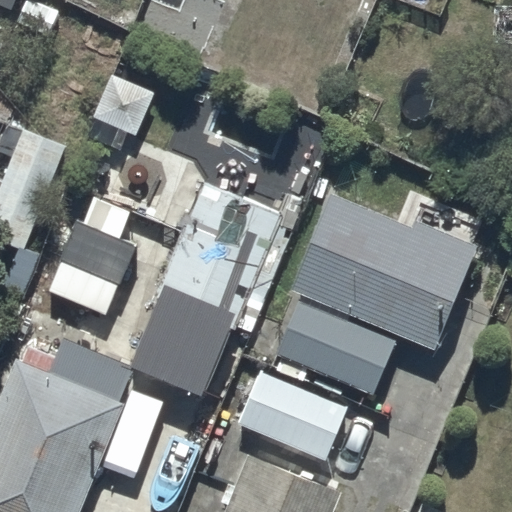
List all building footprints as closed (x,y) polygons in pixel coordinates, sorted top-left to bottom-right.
[(24,122),(0,181),(0,233),(24,243),(66,139),(24,122)] [(208,172),(156,288),(233,323),(234,320),(251,328),(297,225),(279,217),(284,206),(208,172)] [(302,286),(275,345),(372,390),(401,328),(429,341),(478,237),(416,208),(411,220),(332,184),(287,280),(302,286)] [(20,350),(0,395),(0,511),(75,511),(124,395),(116,391),(130,361),(71,335),(58,366),(20,350)] [(260,363),(237,417),(325,454),(348,400),(260,363)] [(249,445),(221,511),(327,511),(340,482),(249,445)]
